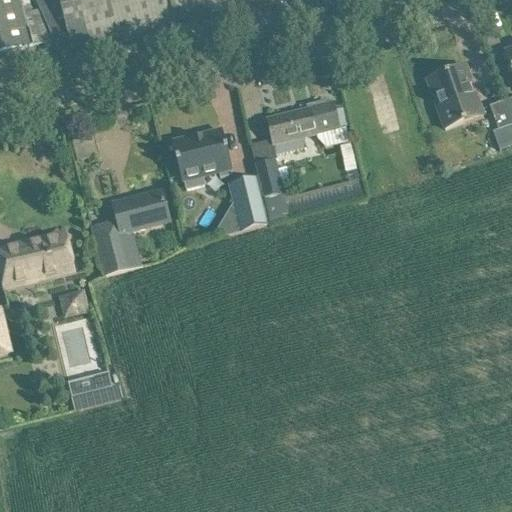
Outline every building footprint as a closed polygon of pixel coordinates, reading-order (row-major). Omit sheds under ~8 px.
[(0,0),(0,57),(33,49),(20,0),(0,0)] [(35,0),(41,12),(46,23),(59,54),(72,51),(148,31),(210,15),(267,0),(35,0)] [(482,113),(475,95),(473,96),(469,87),(472,86),(465,68),(428,82),(434,99),(437,98),(440,108),(437,109),(446,131),(464,125),(463,120),(482,113)] [(511,120),(505,102),(490,107),(499,132),(511,127),(511,120)] [(308,112),(268,122),(270,131),(273,141),(273,142),(276,157),(305,151),(303,141),(316,138),(317,138),(339,133),(333,106),(329,107),(329,103),(307,108),(308,112)] [(232,178),(231,172),(232,172),(223,133),(172,144),(182,183),(184,183),(187,192),(204,188),(202,178),(219,175),(220,180),(232,178)] [(290,220),(277,161),(256,166),(270,224),(290,220)] [(233,199),(242,234),(270,227),(270,224),(258,179),(230,186),(233,199)] [(362,180),(286,200),(291,220),(367,200),(362,180)] [(171,225),(161,192),(111,205),(115,221),(91,228),(104,278),(141,269),(132,235),(171,225)] [(25,248),(25,245),(0,250),(0,273),(3,286),(29,280),(29,282),(30,283),(75,272),(67,238),(25,248)] [(61,294),(64,317),(90,314),(87,291),(61,294)] [(0,356),(13,354),(2,308),(0,308),(0,356)] [(108,376),(93,380),(96,394),(112,390),(108,376)]
